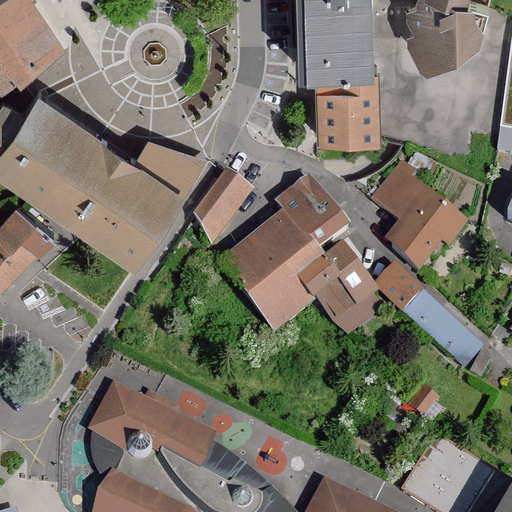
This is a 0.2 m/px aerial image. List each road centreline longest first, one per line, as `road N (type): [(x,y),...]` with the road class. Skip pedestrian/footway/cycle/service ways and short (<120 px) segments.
road 1 (residential): [(226,138),(42,419),(21,426),(0,414)]
road 2 (residential): [(226,138),(250,77),(251,0)]
